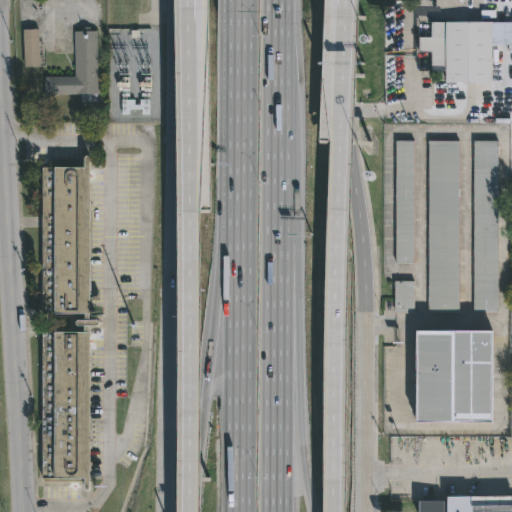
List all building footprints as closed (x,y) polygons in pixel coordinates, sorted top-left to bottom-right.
[(494,29),(494,82),(448,82),(448,71),(433,71),(433,52),(421,52),(421,37),(433,37),(432,22),(484,21),(484,0),(491,0),(492,8),(499,8),(499,20),(497,20),(497,29),(494,29)] [(91,27),(91,31),(97,31),(98,102),(81,102),(81,94),(45,94),(45,77),(75,77),(75,31),(81,31),(81,27),(91,27)] [(36,28),(36,30),(39,29),(40,67),(25,67),(23,30),(36,28)] [(415,263),(396,263),(396,141),(415,141),(415,263)] [(498,313),(474,313),(475,141),(499,141),(498,313)] [(460,313),(429,313),(429,142),(460,142),(460,313)] [(92,306),(91,321),(98,321),(101,324),(98,327),(91,327),(91,332),(92,332),(91,489),(89,492),(86,490),(86,480),(82,480),(80,482),(44,482),(42,479),(43,332),(85,333),(85,327),(78,326),(76,324),(78,321),(86,321),(86,315),(43,315),(43,168),(86,168),(86,158),(89,156),(92,158),(92,306)] [(415,313),(395,313),(395,282),(415,282),(415,313)] [(488,426),(412,425),(412,334),(489,334),(488,426)] [(506,495),(506,504),(511,503),(511,511),(440,511),(440,495),(506,495)]
